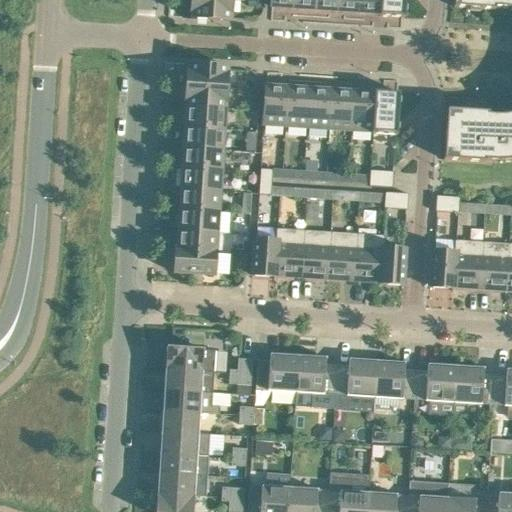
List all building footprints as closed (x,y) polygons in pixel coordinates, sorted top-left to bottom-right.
[(230,22),(231,0),(190,0),(190,12),(192,12),(192,19),(230,22)] [(290,8),(290,0),(270,0),(270,7),(290,8)] [(312,10),(313,0),(290,0),(290,8),(312,10)] [(335,11),(335,0),(313,0),(312,10),(335,11)] [(357,12),(357,0),(335,0),(335,11),(357,12)] [(380,14),(380,0),(357,0),(357,12),(380,14)] [(379,16),(405,18),(405,0),(380,0),(380,14),(379,16)] [(463,160),(464,151),(478,152),(479,151),(488,153),(499,154),(504,154),(511,152),(511,0),(453,0),(453,7),(469,8),(469,4),(479,5),(479,9),(495,10),(495,8),(501,8),(511,9),(511,4),(511,3),(511,119),(504,121),(504,116),(494,116),(488,115),(488,112),(473,111),(472,115),(462,115),(462,111),(447,110),(444,160),(470,161),(470,160),(463,160)] [(185,86),(227,88),(228,73),(227,73),(227,67),(189,64),(189,71),(186,71),(185,86)] [(226,104),(227,88),(185,86),(184,101),(186,101),(186,107),(224,109),(225,103),(226,104)] [(283,126),(285,88),(265,87),(262,124),(283,126)] [(305,127),(307,89),(285,88),(283,126),(305,127)] [(327,129),(330,91),(307,89),(305,127),(327,129)] [(350,130),(352,92),(330,91),(327,129),(350,130)] [(372,132),(374,94),(352,92),(350,130),(372,132)] [(397,135),(400,93),(374,92),(374,94),(372,132),(372,134),(397,135)] [(223,130),(224,109),(186,107),(184,127),(223,130)] [(222,150),(223,130),(184,127),(183,148),(222,150)] [(220,171),(222,150),(183,148),(182,169),(220,171)] [(260,164),(251,163),(250,172),(259,173),(260,164)] [(219,192),(220,171),(182,169),(180,189),(219,192)] [(259,182),(271,183),(272,170),(260,169),(259,182)] [(304,181),(304,172),(291,171),(291,180),(304,181)] [(370,171),(369,187),(392,188),(393,172),(370,171)] [(304,172),(304,181),(317,182),(317,173),(304,172)] [(348,184),(348,175),(335,174),(335,183),(348,184)] [(348,175),(348,184),(361,185),(361,176),(348,175)] [(270,196),(271,183),(259,182),(259,195),(270,196)] [(306,198),(307,189),(294,188),(293,197),(306,198)] [(218,212),(219,192),(180,189),(179,210),(218,212)] [(307,189),(306,198),(319,199),(320,190),(307,189)] [(359,202),(359,193),(346,192),(346,201),(359,202)] [(359,193),(359,202),(372,202),(372,193),(359,193)] [(408,195),(385,193),(384,209),(407,210),(408,195)] [(436,196),(435,212),(459,214),(460,198),(436,196)] [(484,214),(485,205),(472,204),(471,213),(484,214)] [(497,215),(498,206),(485,205),(484,214),(497,215)] [(216,233),(218,212),(179,210),(178,230),(216,233)] [(301,275),(304,231),(276,229),(276,240),(273,277),(276,277),(276,275),(291,276),(291,274),(301,275)] [(215,252),(216,233),(178,230),(177,250),(175,250),(175,251),(216,254),(216,252),(215,252)] [(327,279),(330,233),(304,231),(301,275),(311,275),(311,278),(327,279)] [(354,278),(357,234),(330,233),(327,279),(343,280),(344,277),(354,278)] [(381,284),(384,247),(384,236),(357,234),(354,278),(364,279),(364,281),(379,282),(379,284),(381,284)] [(273,277),(276,240),(254,239),(252,276),(273,277)] [(480,286),(483,242),(455,241),(454,252),(452,289),(454,289),(455,287),(469,288),(469,286),(480,286)] [(506,290),(509,244),(483,242),(480,286),(490,287),(490,289),(506,290)] [(381,284),(403,286),(405,249),(384,247),(381,284)] [(452,289),(454,252),(433,250),(430,287),(452,289)] [(175,251),(173,273),(192,274),(214,275),(214,274),(228,275),(230,255),(216,254),(175,251)] [(167,347),(165,370),(166,370),(202,372),(214,373),(215,351),(204,350),(167,347)] [(296,393),(298,356),(270,354),(270,361),(257,360),(255,390),(296,393)] [(298,357),(296,393),(310,394),(309,408),(334,409),(335,395),(337,365),(326,365),(326,358),(298,356),(298,357)] [(251,386),(252,360),(238,359),(237,370),(238,370),(237,385),(251,386)] [(375,398),(377,361),(349,359),(349,366),(337,365),(335,395),(375,398)] [(405,370),(405,363),(377,361),(375,398),(414,400),(416,371),(405,370)] [(453,403),(456,366),(428,365),(427,371),(416,371),(414,400),(453,403)] [(483,375),(484,368),(456,366),(453,403),(493,405),(495,376),(483,375)] [(511,406),(511,369),(507,370),(506,376),(495,376),(493,405),(511,406)] [(165,370),(164,390),(213,394),(214,373),(202,372),(166,370),(165,370)] [(238,370),(237,370),(229,370),(228,385),(237,385),(238,370)] [(163,409),(162,411),(199,414),(219,415),(220,406),(229,407),(230,395),(213,394),(164,390),(163,398),(163,409)] [(239,416),(253,417),(254,408),(240,407),(239,416)] [(198,434),(199,414),(162,411),(161,432),(198,434)] [(253,426),(253,417),(239,416),(238,425),(253,426)] [(331,441),(332,429),(324,428),(319,433),(318,440),(331,441)] [(345,431),(334,430),(333,442),(345,442),(345,431)] [(161,432),(160,453),(208,456),(210,435),(198,434),(161,432)] [(418,437),(412,437),(412,448),(422,448),(423,442),(418,437)] [(255,441),(255,455),(272,456),(272,442),(255,441)] [(491,441),(490,453),(504,454),(504,441),(491,441)] [(232,457),(246,458),(247,449),(232,448),(232,457)] [(158,473),(159,473),(207,476),(208,456),(160,453),(158,473)] [(245,467),(246,458),(232,457),(231,466),(245,467)] [(207,476),(159,473),(158,473),(157,494),(194,496),(205,497),(207,476)] [(329,491),(327,511),(367,511),(368,493),(370,476),(330,473),(329,491)] [(288,511),(290,488),(249,486),(247,511),(288,511)] [(230,503),(231,488),(222,488),(221,502),(229,503),(230,503)] [(229,503),(228,511),(242,511),(244,489),(231,488),(230,503),(229,503)] [(327,511),(329,491),(290,488),(288,511),(327,511)] [(485,511),(487,493),(474,492),(473,500),(447,499),(446,511),(485,511)] [(406,511),(408,496),(368,493),(367,511),(406,511)] [(511,511),(511,494),(487,493),(485,511),(511,511)] [(193,511),(194,496),(157,494),(155,511),(193,511)] [(408,496),(406,511),(446,511),(447,499),(408,496)]
